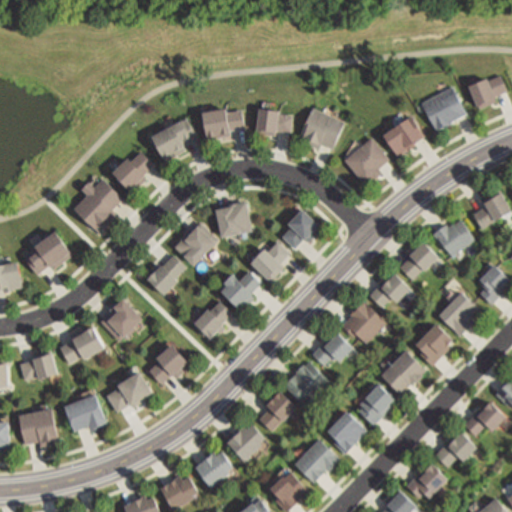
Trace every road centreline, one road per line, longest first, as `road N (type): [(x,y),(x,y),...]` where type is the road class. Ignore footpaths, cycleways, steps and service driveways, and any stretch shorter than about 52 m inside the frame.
road 1 (residential): [(0,495),(79,479),(182,430),(412,201),(511,142)]
road 2 (residential): [(373,236),(311,182),(246,169),(179,198),(113,263)]
road 3 (residential): [(511,333),(334,511)]
road 4 (residential): [(113,263),(50,316),(0,326)]
